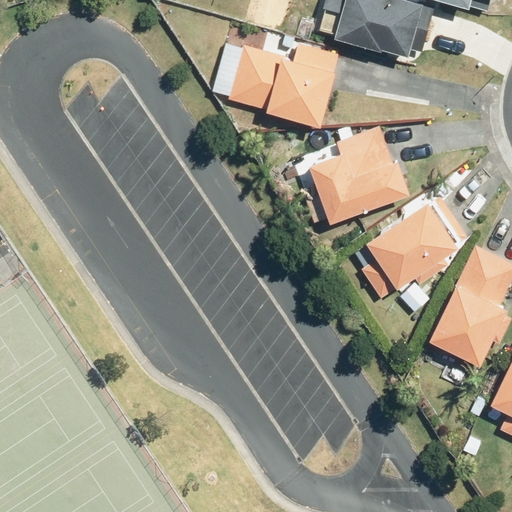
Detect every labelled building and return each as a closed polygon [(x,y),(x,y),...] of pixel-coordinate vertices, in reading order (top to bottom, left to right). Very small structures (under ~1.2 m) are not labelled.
[(423,0),(325,0),(325,2),(343,7),(336,31),(383,43),(383,41),(410,49),(412,44),(423,48),(433,12),(421,9),(423,0)] [(338,70),(342,53),(302,42),(297,58),(247,44),(232,98),(273,109),(273,111),(326,125),(341,71),(338,70)] [(341,141),(345,153),(315,163),(337,222),(417,192),(404,158),(397,162),(382,125),(341,141)] [(465,246),(461,241),(471,234),(443,194),(373,240),(382,256),(364,267),(385,298),(402,287),(403,288),(419,278),(424,284),(454,265),(449,257),(465,246)] [(504,343),(511,325),(511,314),(511,311),(511,307),(506,305),(511,291),(511,259),(479,243),(458,286),(461,288),(435,341),(487,365),(498,341),(504,343)] [(511,371),(497,404),(511,411),(511,416),(505,430),(511,433),(511,371)]
